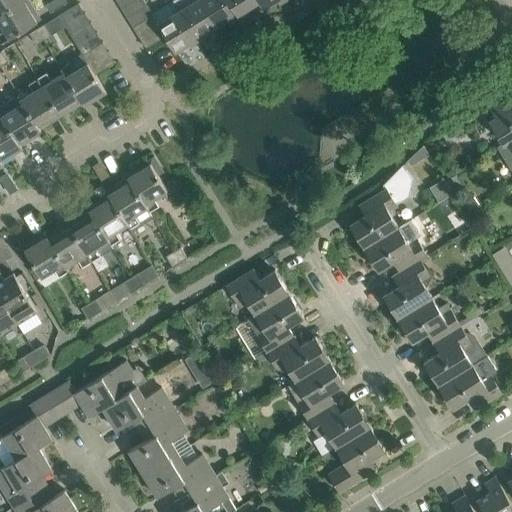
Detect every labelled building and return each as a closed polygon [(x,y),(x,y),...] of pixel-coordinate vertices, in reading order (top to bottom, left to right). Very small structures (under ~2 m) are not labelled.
[(0,38),(3,43),(20,32),(37,21),(32,13),(36,11),(28,0),(24,0),(0,15),(0,38)] [(0,0),(0,15),(24,0),(0,0)] [(128,18),(148,5),(144,0),(133,0),(122,8),(128,18)] [(176,52),(197,39),(173,0),(172,0),(152,12),(154,15),(160,25),(166,36),(176,52)] [(202,0),(173,0),(197,39),(218,26),(202,0)] [(202,0),(218,26),(239,13),(230,0),(202,0)] [(259,0),(230,0),(239,13),(259,0),(260,0),(259,0)] [(264,9),(278,0),(259,0),(260,0),(259,0),(264,9)] [(67,26),(86,14),(79,3),(60,14),(67,26)] [(154,15),(152,12),(148,5),(128,18),(134,27),(154,15)] [(73,35),(92,23),(86,14),(67,26),(73,35)] [(140,37),(160,25),(154,15),(134,27),(140,37)] [(78,45),(98,33),(92,23),(73,35),(78,45)] [(38,28),(44,39),(51,35),(44,24),(38,28)] [(146,48),(166,36),(160,25),(140,37),(146,48)] [(37,43),(44,39),(38,28),(30,33),(37,43)] [(84,54),(104,42),(98,33),(78,45),(83,53),(84,54)] [(84,54),(91,64),(110,52),(104,42),(84,54)] [(0,51),(0,62),(2,65),(8,61),(2,51),(0,51)] [(96,75),(116,62),(110,52),(91,64),(96,75)] [(91,64),(84,54),(83,53),(69,61),(71,63),(62,69),(64,72),(83,103),(91,98),(93,101),(107,93),(96,75),(91,64)] [(69,111),(83,103),(64,72),(52,80),(48,73),(39,78),(60,112),(67,108),(69,111)] [(52,117),(60,112),(39,78),(30,83),(34,91),(22,97),(22,98),(41,129),(54,121),(52,117)] [(504,142),(511,138),(511,137),(511,90),(490,104),(497,116),(490,120),(504,142)] [(22,98),(22,97),(20,93),(10,100),(14,107),(3,114),(2,115),(21,145),(34,137),(32,134),(41,129),(22,98)] [(2,115),(3,114),(1,110),(0,110),(0,157),(2,162),(15,154),(13,151),(21,145),(2,115)] [(468,128),(463,121),(463,120),(437,135),(442,143),(468,128)] [(424,144),(408,159),(411,165),(430,154),(424,144)] [(128,177),(147,207),(150,212),(159,206),(155,198),(168,190),(158,175),(163,172),(154,157),(135,169),(137,172),(128,177)] [(409,197),(413,178),(404,164),(384,184),(385,186),(385,185),(387,187),(365,201),(371,211),(351,223),(365,247),(400,226),(390,209),(409,197)] [(134,214),(147,207),(128,177),(115,185),(117,188),(108,194),(127,223),(129,227),(138,221),(134,214)] [(471,190),(458,198),(466,212),(479,204),(471,190)] [(114,231),(127,223),(108,194),(96,201),(98,205),(89,210),(110,244),(119,238),(114,231)] [(112,248),(110,244),(89,210),(76,218),(79,222),(71,226),(92,260),(112,248)] [(82,266),(92,260),(71,226),(63,231),(61,228),(48,236),(66,265),(77,259),(82,266)] [(405,267),(421,258),(428,253),(417,235),(409,240),(400,226),(365,247),(379,271),(399,258),(405,267)] [(68,269),(66,265),(48,236),(39,241),(37,237),(23,246),(41,275),(53,268),(58,276),(68,269)] [(180,262),(188,258),(181,247),(173,251),(180,262)] [(173,267),(180,262),(173,251),(166,256),(173,267)] [(399,318),(434,297),(423,280),(431,275),(421,258),(405,267),(405,268),(398,272),(404,282),(384,294),(399,318)] [(255,314),(290,293),(275,269),(255,281),(249,271),(227,285),(237,302),(245,297),(255,314)] [(37,311),(24,290),(14,273),(0,281),(0,294),(17,324),(37,311)] [(145,284),(145,283),(138,273),(131,277),(138,288),(145,284)] [(131,293),(138,288),(131,277),(124,282),(131,293)] [(257,356),(289,337),(284,329),(304,316),(290,293),(255,314),(264,328),(256,332),(265,348),(256,353),(257,356)] [(0,334),(17,324),(0,294),(0,334)] [(447,302),(440,307),(434,297),(399,318),(413,341),(433,329),(439,339),(462,325),(480,314),(478,311),(475,313),(474,311),(459,319),(450,305),(450,306),(447,302)] [(95,315),(103,310),(96,299),(88,303),(95,315)] [(88,319),(95,315),(88,303),(82,308),(88,319)] [(475,333),(467,333),(462,325),(439,339),(445,349),(425,361),(439,384),(474,363),(488,355),(475,333)] [(296,381),(330,359),(316,336),(296,348),(289,337),(257,356),(260,359),(269,354),(279,369),(282,371),(285,371),(289,369),(296,381)] [(40,361),(51,354),(46,346),(35,353),(40,361)] [(30,367),(40,361),(35,353),(25,359),(30,367)] [(192,369),(206,362),(202,354),(187,362),(192,369)] [(309,418),(331,405),(325,395),(345,383),(330,359),(296,381),(304,395),(297,399),(309,418)] [(139,366),(133,370),(127,360),(76,391),(70,381),(55,390),(68,411),(82,403),(90,415),(103,407),(138,385),(139,385),(148,380),(145,375),(139,366)] [(502,392),(492,375),(490,372),(483,377),(474,363),(439,384),(454,408),(474,396),(480,406),(502,392)] [(0,383),(1,385),(12,378),(7,370),(0,374),(0,383)] [(145,395),(139,385),(138,385),(103,407),(117,430),(144,413),(150,424),(175,407),(161,385),(145,395)] [(6,466),(38,446),(52,438),(44,426),(58,417),(45,396),(30,405),(37,415),(19,426),(14,418),(0,426),(0,430),(4,437),(0,439),(0,456),(5,465),(6,466)] [(336,447),(371,426),(356,402),(336,415),(331,405),(309,418),(319,435),(326,430),(336,447)] [(189,429),(177,411),(184,407),(181,404),(175,408),(175,407),(150,424),(156,434),(130,450),(144,473),(190,444),(183,433),(189,429)] [(350,485),(372,472),(365,462),(385,450),(371,426),(336,447),(345,461),(338,465),(350,485)] [(203,452),(197,455),(190,444),(144,473),(158,496),(185,480),(191,490),(216,474),(203,452)] [(32,482),(52,469),(38,446),(6,466),(5,465),(2,467),(0,468),(0,485),(13,507),(38,492),(32,482)] [(340,492),(350,485),(338,465),(328,472),(340,492)] [(230,496),(224,485),(229,482),(222,471),(216,474),(191,490),(197,501),(178,511),(232,511),(236,509),(229,497),(230,496)] [(511,511),(511,502),(507,494),(496,477),(485,483),(490,492),(478,500),(485,511),(511,511)] [(78,511),(65,490),(44,502),(38,492),(13,507),(16,511),(78,511)] [(475,511),(466,495),(453,503),(458,511),(457,511),(475,511)]
